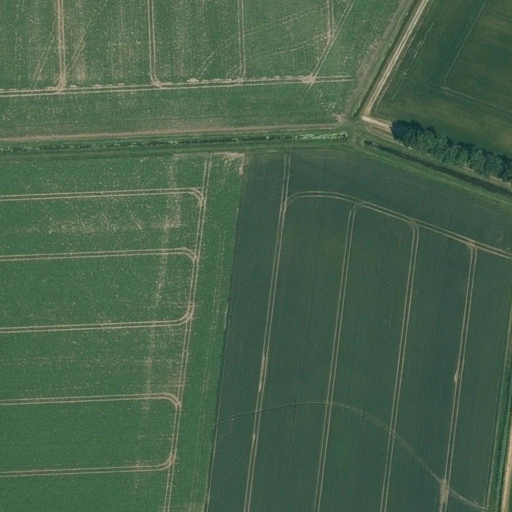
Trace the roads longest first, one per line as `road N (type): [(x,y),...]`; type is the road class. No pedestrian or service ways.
road 1 (track): [(0,142),(364,118)]
road 2 (track): [(364,118),(424,0)]
